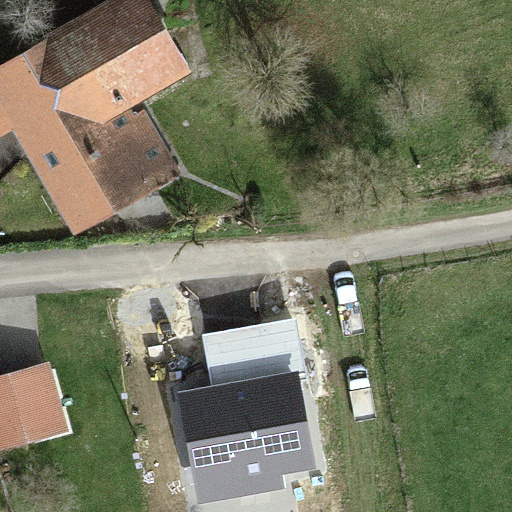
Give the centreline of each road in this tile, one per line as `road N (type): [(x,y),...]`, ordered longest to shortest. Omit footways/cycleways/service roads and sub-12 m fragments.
road 1 (residential): [(0,282),(314,255)]
road 2 (track): [(511,230),(314,255)]
